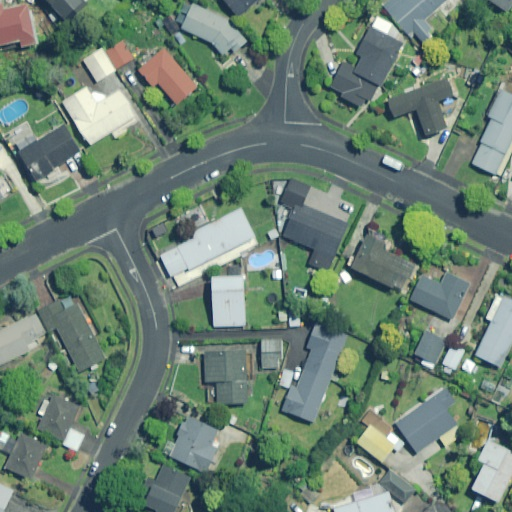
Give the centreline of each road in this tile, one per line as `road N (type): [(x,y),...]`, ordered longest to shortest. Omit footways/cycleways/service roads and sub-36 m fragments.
road 1 (residential): [(105,210),(153,305),(157,335),(152,368),(84,511)]
road 2 (residential): [(511,238),(327,151),(283,142)]
road 3 (residential): [(283,142),(215,157),(105,210)]
road 4 (residential): [(283,142),(290,54),(302,26),(330,0)]
